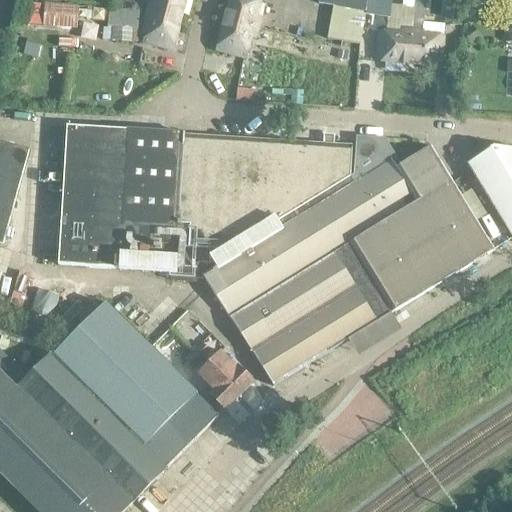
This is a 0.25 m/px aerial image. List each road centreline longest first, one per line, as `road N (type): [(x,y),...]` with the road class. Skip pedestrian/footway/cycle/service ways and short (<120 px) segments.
road 1 (residential): [(511,130),(214,110),(192,83),(205,0)]
road 2 (unclassified): [(250,433),(511,260)]
